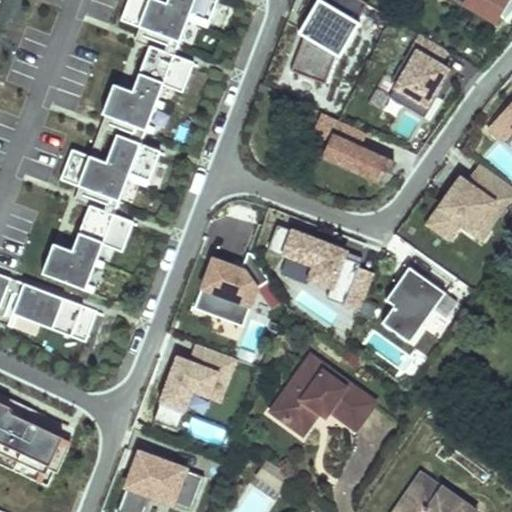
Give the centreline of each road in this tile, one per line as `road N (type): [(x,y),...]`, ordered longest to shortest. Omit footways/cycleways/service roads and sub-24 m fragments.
road 1 (residential): [(511,57),(411,194),(381,221),(346,221),(217,172)]
road 2 (residential): [(217,172),(122,418)]
road 3 (residential): [(283,0),(217,172)]
road 4 (residential): [(0,360),(122,418)]
